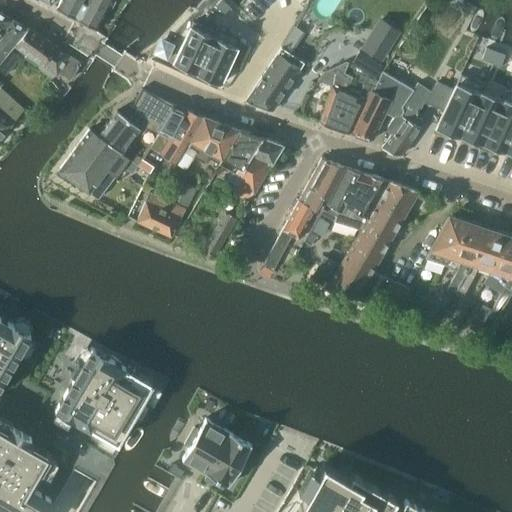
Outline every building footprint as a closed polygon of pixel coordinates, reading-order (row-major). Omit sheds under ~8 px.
[(59,0),(56,8),(76,18),(85,0),(59,0)] [(85,0),(76,18),(97,29),(111,0),(85,0)] [(221,0),(216,6),(225,14),(230,8),(221,0)] [(230,8),(225,14),(234,23),(239,16),(230,8)] [(0,33),(12,19),(0,12),(0,33)] [(0,61),(11,49),(14,45),(29,28),(30,27),(29,27),(28,28),(12,19),(0,33),(0,61)] [(363,49),(380,60),(399,30),(381,19),(363,49)] [(80,63),(30,27),(29,28),(14,45),(28,54),(25,57),(53,79),(59,71),(69,78),(80,63)] [(192,27),(175,65),(198,75),(214,37),(192,27)] [(214,37),(198,75),(220,85),(237,47),(214,37)] [(161,56),(167,59),(174,45),(164,41),(163,43),(161,42),(156,51),(162,54),(161,56)] [(282,45),(246,100),(272,110),(293,77),(305,60),(301,58),(282,45)] [(489,46),(485,58),(493,61),(497,49),(489,46)] [(11,49),(0,61),(0,69),(6,75),(21,57),(11,49)] [(497,49),(493,61),(500,63),(504,52),(497,49)] [(355,66),(376,80),(376,79),(384,66),(360,51),(352,64),(355,66)] [(321,123),(351,133),(378,81),(378,80),(376,79),(376,80),(355,66),(354,69),(354,73),(356,74),(356,80),(364,84),(359,96),(345,90),(351,76),(345,73),(349,62),(347,61),(324,72),(317,81),(333,86),(321,123)] [(372,140),(385,112),(394,92),(385,89),(391,75),(383,70),(378,80),(378,81),(351,133),(372,140)] [(394,92),(385,112),(394,117),(389,125),(389,131),(393,132),(383,147),(403,154),(426,121),(417,115),(432,91),(418,82),(413,89),(391,75),(385,89),(394,92)] [(0,79),(0,136),(14,121),(13,120),(23,109),(0,87),(4,83),(0,79)] [(455,84),(436,126),(460,134),(479,92),(455,84)] [(142,87),(132,105),(146,113),(143,118),(146,119),(144,123),(148,126),(159,132),(176,103),(145,88),(142,87)] [(479,92),(460,134),(483,141),(502,99),(479,92)] [(511,101),(502,99),(483,141),(506,148),(511,135),(511,101)] [(159,132),(150,147),(160,153),(176,161),(188,143),(201,114),(197,112),(185,107),(176,103),(159,132)] [(118,110),(100,134),(123,150),(139,128),(144,131),(148,126),(144,123),(146,119),(143,118),(134,112),(129,118),(118,110)] [(176,161),(186,167),(194,155),(204,161),(208,155),(219,162),(228,146),(229,146),(239,128),(201,114),(188,143),(176,161)] [(89,128),(59,168),(89,191),(91,191),(97,196),(97,197),(98,197),(111,179),(119,168),(122,165),(132,172),(138,165),(137,164),(138,163),(132,158),(123,151),(123,150),(100,134),(90,127),(89,128)] [(228,146),(219,162),(233,169),(229,176),(238,182),(231,192),(246,200),(252,191),(254,191),(282,144),(239,128),(229,146),(228,146)] [(143,156),(136,152),(132,158),(138,163),(139,163),(143,156)] [(155,164),(143,156),(139,163),(151,170),(155,164)] [(321,157),(307,184),(323,194),(324,192),(328,194),(328,193),(330,194),(344,166),(321,157)] [(328,194),(321,207),(335,215),(334,221),(360,229),(390,180),(372,175),(344,166),(330,194),(328,193),(328,194)] [(360,229),(325,289),(395,310),(408,287),(372,270),(417,192),(418,190),(390,180),(360,229)] [(187,184),(178,202),(188,207),(197,189),(187,184)] [(282,229),(263,265),(273,271),(293,234),(299,238),(310,217),(314,208),(319,211),(321,207),(328,194),(324,192),(323,194),(307,184),(282,229)] [(142,222),(143,223),(146,225),(148,225),(161,230),(161,232),(164,233),(167,233),(171,234),(186,207),(151,192),(148,199),(146,198),(137,220),(142,222)] [(202,247),(215,253),(237,216),(224,209),(202,247)] [(433,245),(432,247),(451,254),(470,220),(458,216),(458,218),(450,216),(433,245)] [(451,254),(445,265),(456,272),(452,281),(448,287),(455,290),(489,229),(489,228),(481,225),(481,224),(470,220),(451,254)] [(489,229),(455,290),(464,295),(477,271),(480,264),(491,268),(510,233),(497,229),(496,231),(489,228),(489,229)] [(310,232),(305,242),(311,246),(317,236),(310,232)] [(488,274),(484,283),(501,292),(511,275),(511,272),(511,233),(510,233),(491,268),(488,274)] [(331,256),(340,262),(344,256),(334,250),(331,256)] [(310,284),(309,288),(319,292),(337,262),(325,255),(307,283),(310,284)] [(501,292),(488,316),(496,320),(503,307),(511,291),(511,272),(511,275),(501,292)] [(409,288),(403,300),(411,304),(417,293),(409,288)] [(0,424),(9,430),(29,441),(34,444),(46,451),(51,455),(74,468),(83,473),(97,481),(118,445),(130,424),(137,412),(144,400),(82,364),(81,364),(78,362),(57,350),(11,323),(0,316),(0,424)] [(189,447),(182,458),(205,471),(229,431),(206,418),(199,429),(194,427),(184,444),(189,447)] [(0,508),(5,511),(43,511),(51,498),(33,488),(32,487),(35,483),(36,481),(42,471),(50,457),(51,455),(46,451),(46,453),(33,445),(34,444),(29,441),(31,437),(12,426),(9,430),(0,424),(0,508)] [(208,473),(205,478),(222,488),(225,483),(228,485),(252,444),(229,431),(205,471),(208,473)] [(276,511),(429,511),(425,510),(423,508),(423,509),(407,500),(408,500),(405,498),(403,502),(396,499),(397,498),(395,497),(394,497),(387,493),(388,493),(387,492),(386,492),(379,488),(380,488),(379,487),(378,488),(371,483),(370,482),(370,483),(363,479),(363,478),(362,478),(360,477),(354,474),(354,473),(352,472),(351,474),(349,478),(347,477),(326,464),(324,463),(322,465),(323,465),(319,472),(305,463),(276,511)] [(177,471),(174,478),(184,485),(188,478),(177,471)] [(235,490),(229,501),(235,505),(242,494),(235,490)]
